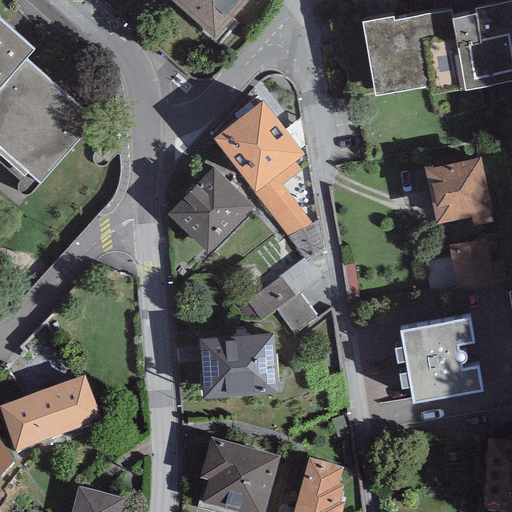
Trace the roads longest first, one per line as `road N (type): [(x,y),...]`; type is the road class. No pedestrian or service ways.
road 1 (residential): [(302,17),(362,511)]
road 2 (residential): [(159,511),(147,217)]
road 3 (unknown): [(351,414),(496,392),(487,284)]
road 4 (residential): [(143,124),(194,112),(302,17)]
road 5 (residential): [(147,217),(104,234),(0,340)]
road 6 (residential): [(65,0),(130,64),(143,124)]
